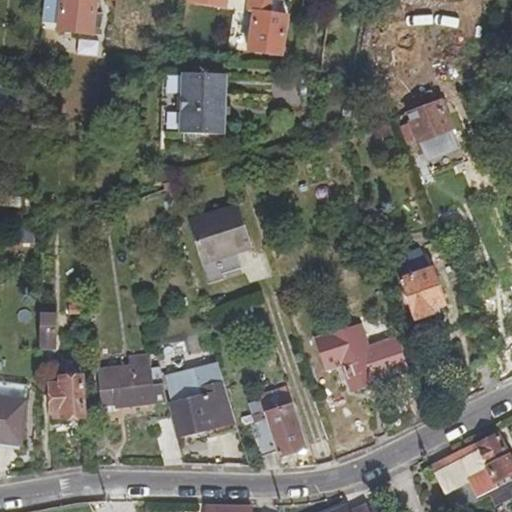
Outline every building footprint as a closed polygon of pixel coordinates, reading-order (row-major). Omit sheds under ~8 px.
[(42,0),(40,23),(56,25),(56,32),(89,36),(89,35),(99,37),(102,14),(91,13),(92,0),(42,0)] [(248,53),(280,57),(286,17),(280,17),(282,0),(275,0),(274,0),(249,0),(248,12),(254,13),(248,53)] [(80,38),(80,54),(99,55),(100,39),(80,38)] [(221,136),(225,77),(182,75),(178,134),(221,136)] [(17,92),(0,89),(0,110),(15,112),(17,92)] [(458,147),(439,103),(406,114),(426,160),(458,147)] [(277,171),(275,158),(258,162),(261,174),(277,171)] [(247,162),(236,165),(240,177),(251,174),(247,162)] [(251,252),(236,209),(191,223),(206,267),(251,252)] [(415,319),(446,309),(434,269),(433,270),(428,255),(421,251),(399,257),(394,265),(399,282),(403,281),(415,319)] [(39,305),(37,348),(54,349),(56,306),(39,305)] [(401,362),(393,336),(339,352),(349,384),(374,376),(373,371),(401,362)] [(483,390),(497,383),(488,360),(473,365),(483,390)] [(165,397),(156,362),(130,368),(129,365),(95,374),(106,413),(120,410),(120,406),(165,397)] [(207,439),(238,431),(217,364),(162,378),(177,436),(204,430),(207,439)] [(81,415),(78,374),(57,374),(58,379),(49,380),(50,409),(60,409),(60,416),(81,415)] [(284,397),(278,378),(253,386),(260,405),(243,411),(255,449),(271,444),(273,450),(299,442),(285,397),(284,397)] [(0,382),(0,442),(19,445),(27,386),(0,382)] [(410,425),(426,417),(418,392),(400,397),(410,425)] [(161,465),(181,463),(170,418),(151,422),(161,465)] [(511,465),(496,433),(428,466),(439,491),(447,509),(453,506),(457,511),(488,496),(493,507),(511,498),(511,496),(509,490),(511,488),(511,465)]
